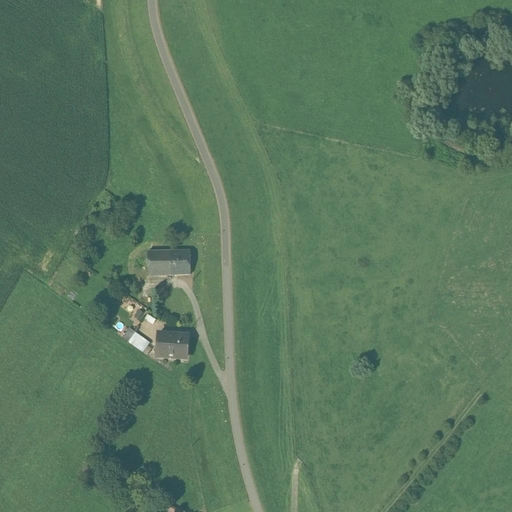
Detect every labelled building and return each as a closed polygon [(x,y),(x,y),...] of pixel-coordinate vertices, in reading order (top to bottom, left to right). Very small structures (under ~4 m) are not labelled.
[(190,251),(148,252),(148,276),(191,275),(190,251)] [(139,319),(143,312),(137,309),(134,316),(139,319)] [(154,325),(157,320),(149,315),(146,320),(154,325)] [(150,344),(131,330),(125,338),(144,353),(150,344)] [(187,360),(189,336),(159,334),(157,358),(187,360)]
